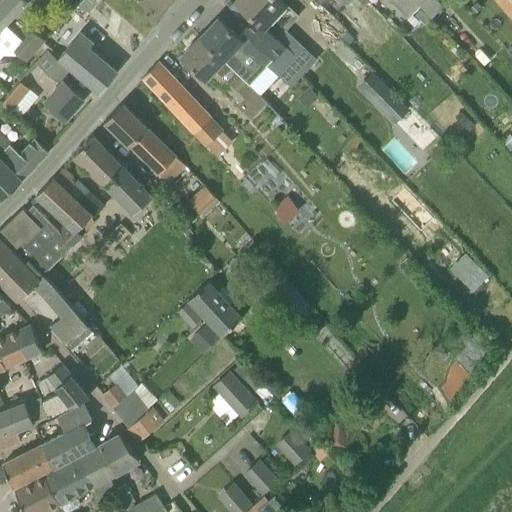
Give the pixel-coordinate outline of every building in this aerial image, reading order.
[(14,50),(27,61),(45,41),(33,29),(22,42),(5,25),(26,0),(2,0),(0,3),(0,53),(4,54),(8,50),(14,50)] [(236,0),(256,18),(245,31),(273,58),(268,63),(269,64),(293,86),(310,68),(278,37),(299,15),(283,0),(236,0)] [(389,0),(407,17),(418,5),(412,0),(389,0)] [(412,0),(418,5),(431,18),(443,6),(437,0),(412,0)] [(511,0),(495,0),(511,18),(511,0)] [(50,49),(85,79),(101,92),(118,71),(92,49),(104,34),(80,14),(50,49)] [(246,81),(250,84),(269,64),(268,63),(273,58),(245,31),(239,37),(219,17),(200,37),(246,81)] [(251,120),(268,103),(250,84),(246,81),(200,37),(182,56),(206,79),(215,69),(244,98),(237,106),(251,120)] [(45,100),(51,105),(66,119),(85,98),(64,79),(72,71),(49,51),(37,63),(60,83),(45,100)] [(159,61),(158,61),(144,76),(144,77),(191,126),(212,150),(228,136),(194,99),(158,62),(159,61)] [(373,71),(359,85),(395,121),(409,107),(373,71)] [(3,101),(12,108),(30,88),(21,80),(3,101)] [(178,158),(123,103),(105,120),(161,175),(178,158)] [(30,133),(3,161),(0,158),(0,195),(3,198),(49,151),(30,133)] [(135,211),(150,194),(151,194),(133,176),(122,165),(93,134),(74,155),(75,155),(75,154),(98,175),(119,196),(135,211)] [(55,176),(67,189),(76,179),(64,168),(64,167),(64,166),(55,176)] [(67,189),(55,176),(54,176),(37,193),(69,224),(61,232),(74,244),(83,235),(78,230),(94,214),(67,189)] [(188,200),(204,217),(220,201),(205,185),(188,200)] [(27,211),(66,252),(74,244),(61,232),(34,204),(27,211)] [(66,344),(67,343),(72,349),(94,331),(55,285),(44,274),(66,252),(27,211),(23,207),(1,228),(0,229),(0,279),(19,299),(34,285),(63,315),(50,326),(66,344)] [(452,264),(475,289),(491,274),(468,249),(452,264)] [(233,301),(235,299),(214,276),(189,298),(223,335),(245,314),(233,301)] [(0,315),(2,314),(7,309),(11,305),(0,293),(0,315)] [(0,338),(0,353),(5,366),(42,351),(31,325),(0,338)] [(63,363),(48,376),(39,381),(44,392),(45,394),(44,394),(53,413),(60,410),(89,396),(63,363)] [(257,402),(230,372),(215,385),(242,415),(257,402)] [(103,393),(111,404),(124,394),(116,383),(103,393)] [(134,387),(124,394),(111,404),(129,426),(151,408),(134,387)] [(25,400),(25,401),(9,408),(5,399),(0,401),(0,435),(18,428),(34,421),(53,413),(44,394),(45,394),(44,392),(25,400)] [(56,465),(95,445),(91,437),(95,435),(92,429),(88,431),(84,423),(92,419),(84,404),(57,417),(65,435),(45,444),(56,465)] [(153,407),(151,408),(129,426),(139,440),(163,420),(153,407)] [(328,446),(350,447),(351,423),(329,422),(328,446)] [(0,435),(0,448),(22,439),(18,428),(0,435)] [(296,462),(309,450),(291,431),(278,443),(296,462)] [(116,489),(113,482),(110,476),(140,459),(119,433),(100,444),(101,446),(74,461),(89,489),(90,488),(95,500),(116,489)] [(45,444),(21,455),(3,464),(13,487),(56,465),(45,444)] [(263,492),(277,480),(259,460),(246,472),(263,492)] [(74,461),(46,476),(60,503),(64,511),(67,511),(68,511),(77,508),(80,504),(76,495),(89,489),(74,461)] [(15,491),(25,511),(42,511),(60,503),(46,476),(15,491)] [(156,493),(138,504),(129,487),(120,492),(128,508),(130,511),(155,511),(165,506),(156,493)] [(238,489),(225,501),(234,511),(240,511),(250,503),(238,489)]
